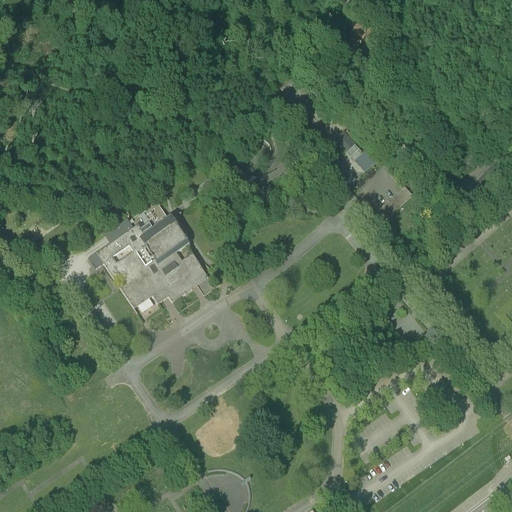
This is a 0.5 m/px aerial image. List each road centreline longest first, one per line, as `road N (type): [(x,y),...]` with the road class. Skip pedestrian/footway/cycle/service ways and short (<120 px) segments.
road 1 (track): [(346,58),(259,43),(166,92),(119,98),(65,89),(0,57)]
road 2 (unclassified): [(511,139),(465,182),(443,182),(366,97),(344,50),(347,0)]
